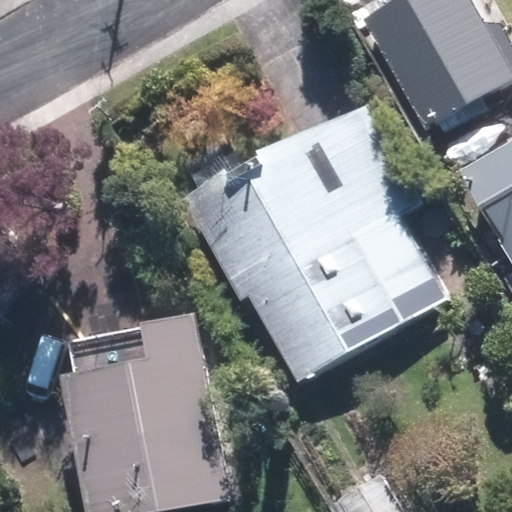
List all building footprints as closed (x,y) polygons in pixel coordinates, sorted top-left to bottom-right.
[(511,71),(469,0),(402,0),(365,22),(429,131),(511,81),(511,71)] [(301,385),(452,302),(403,216),(437,197),(379,94),(187,201),(244,304),(253,300),(301,385)] [(511,153),(467,181),(511,255),(511,153)] [(199,511),(237,505),(200,319),(73,344),(80,377),(66,380),(91,511),(199,511)] [(335,511),(406,511),(384,477),(334,510),(335,511)]
